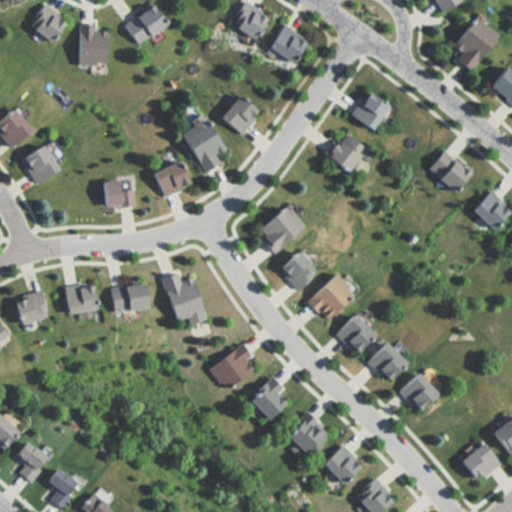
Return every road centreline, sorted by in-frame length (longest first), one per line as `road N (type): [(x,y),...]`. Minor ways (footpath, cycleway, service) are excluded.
road 1 (residential): [(0,265),(26,249),(160,236),(207,222),(256,185),(360,35)]
road 2 (residential): [(207,222),(252,301),(450,511)]
road 3 (residential): [(511,157),(313,0)]
road 4 (residential): [(393,59),(402,41),(386,0),(322,5)]
